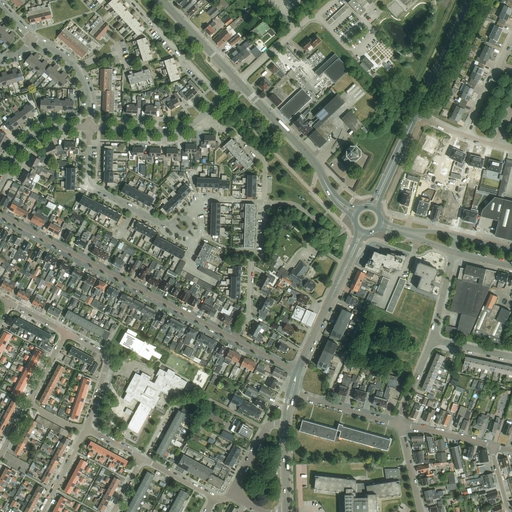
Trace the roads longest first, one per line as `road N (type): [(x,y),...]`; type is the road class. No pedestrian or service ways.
road 1 (unclassified): [(236,340),(0,216)]
road 2 (unclassified): [(254,252),(263,253),(264,162),(238,131),(198,118)]
road 3 (secondary): [(297,372),(361,231)]
road 4 (unclassified): [(161,223),(89,183),(88,127)]
road 5 (unclassified): [(423,118),(479,0)]
road 6 (secondary): [(415,115),(467,0)]
road 7 (residential): [(85,428),(106,358),(65,332)]
